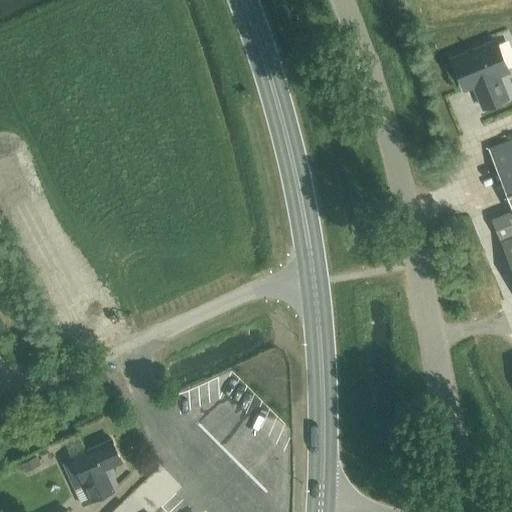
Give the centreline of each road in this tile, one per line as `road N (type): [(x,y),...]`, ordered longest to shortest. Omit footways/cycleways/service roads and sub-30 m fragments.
road 1 (unclassified): [(461,511),(396,165),(341,0)]
road 2 (secondary): [(319,511),(321,371),(308,247),(280,113),(241,0)]
